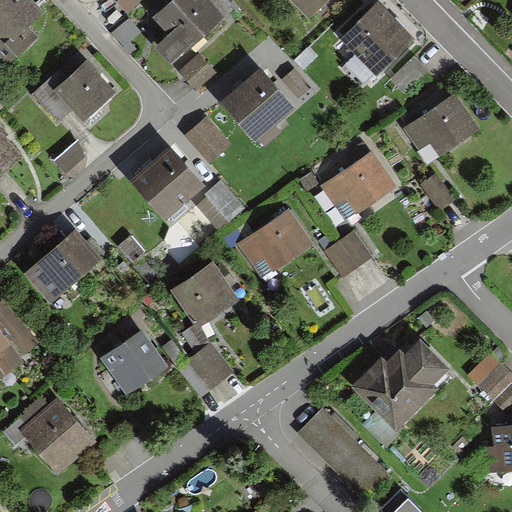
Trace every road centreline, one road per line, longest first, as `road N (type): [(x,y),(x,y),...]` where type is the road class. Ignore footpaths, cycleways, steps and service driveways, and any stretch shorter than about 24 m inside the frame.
road 1 (residential): [(0,255),(156,114),(154,100),(63,0)]
road 2 (residential): [(244,407),(450,267)]
road 3 (residential): [(99,511),(244,407)]
road 4 (residential): [(244,407),(347,511)]
road 5 (residential): [(421,0),(511,96)]
